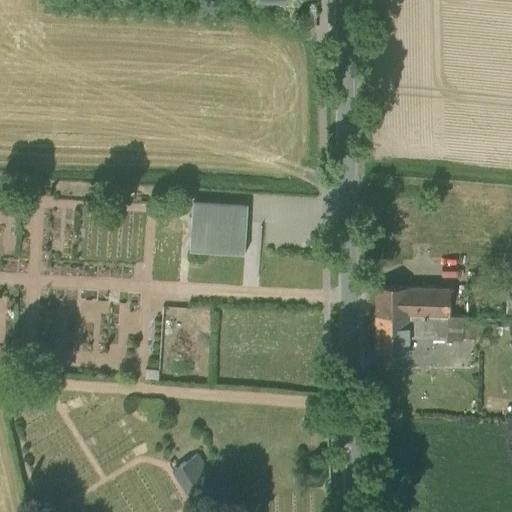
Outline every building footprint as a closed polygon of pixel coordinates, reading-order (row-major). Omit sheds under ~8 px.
[(192,201),(192,203),(245,206),(244,225),(239,224),(237,255),(244,255),(247,204),(192,201)] [(195,253),(237,255),(239,224),(244,225),(245,206),(192,203),(191,221),(197,222),(195,253)] [(189,252),(195,253),(197,222),(191,221),(189,252)] [(511,276),(502,277),(503,289),(511,288),(511,276)] [(376,315),(408,315),(407,287),(375,286),(376,315)] [(407,286),(407,287),(408,315),(425,316),(426,316),(427,287),(407,286)] [(427,287),(426,316),(445,316),(449,316),(448,287),(427,287)] [(409,354),(408,333),(408,315),(376,315),(376,354),(409,354)] [(425,316),(408,315),(408,333),(425,334),(425,316)] [(445,335),(445,316),(426,316),(425,316),(425,334),(445,335)] [(445,339),(462,340),(463,320),(463,317),(449,316),(445,316),(445,335),(445,339)] [(197,454),(193,457),(200,467),(203,465),(197,454)] [(213,488),(200,467),(193,457),(173,470),(179,479),(189,473),(194,482),(197,481),(204,492),(203,493),(203,494),(213,488)] [(193,501),(203,494),(203,493),(204,492),(197,481),(194,482),(189,473),(179,479),(193,501)]
